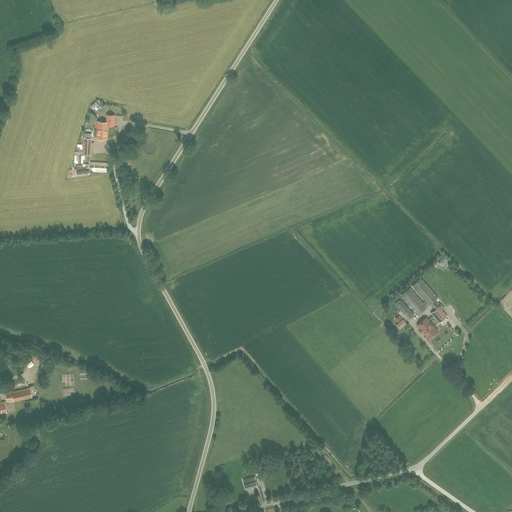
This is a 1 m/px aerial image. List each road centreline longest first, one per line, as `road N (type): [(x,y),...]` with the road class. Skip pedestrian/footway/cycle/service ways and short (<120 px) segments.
road 1 (unclassified): [(189,511),(210,430),(211,387),(142,252),(139,223),(276,0)]
road 2 (unclassified): [(238,511),(413,468)]
